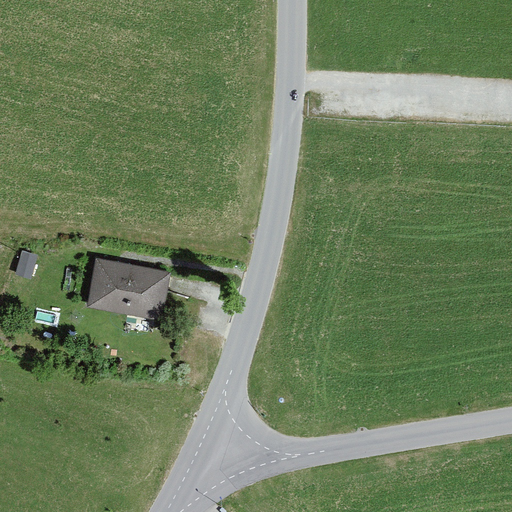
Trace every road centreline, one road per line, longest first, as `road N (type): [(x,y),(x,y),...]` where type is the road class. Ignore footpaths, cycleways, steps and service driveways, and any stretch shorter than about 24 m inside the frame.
road 1 (tertiary): [(293,0),(278,196),(252,308),(203,441)]
road 2 (tertiary): [(511,420),(283,456),(203,441)]
